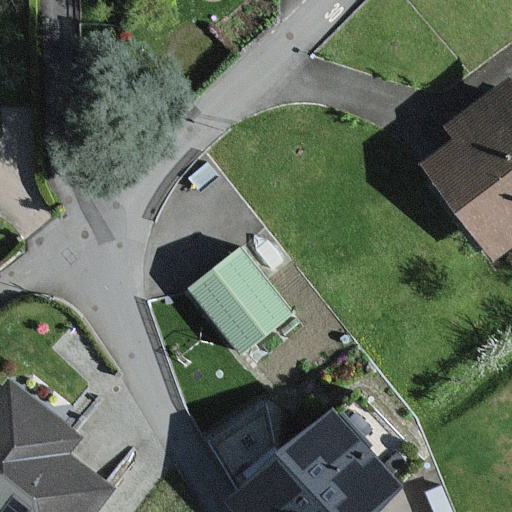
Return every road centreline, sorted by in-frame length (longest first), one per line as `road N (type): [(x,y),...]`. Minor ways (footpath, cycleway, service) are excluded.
road 1 (residential): [(86,223),(328,0)]
road 2 (residential): [(86,223),(224,511)]
road 3 (residential): [(86,223),(66,166),(50,73),(52,0)]
